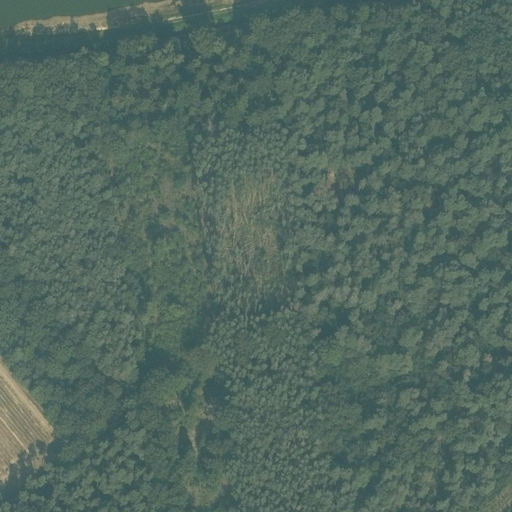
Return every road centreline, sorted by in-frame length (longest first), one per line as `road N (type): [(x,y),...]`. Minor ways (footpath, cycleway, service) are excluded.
road 1 (track): [(0,70),(417,2)]
road 2 (track): [(298,0),(0,48)]
road 3 (track): [(149,511),(141,426),(133,417),(0,502)]
road 4 (track): [(511,366),(363,511)]
road 5 (track): [(417,2),(511,144)]
